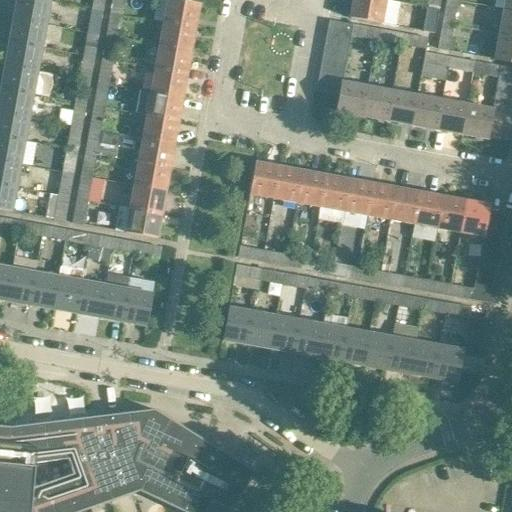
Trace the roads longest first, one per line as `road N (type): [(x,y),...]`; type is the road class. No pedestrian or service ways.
road 1 (residential): [(361,475),(246,394),(0,346)]
road 2 (unclassified): [(511,180),(292,138)]
road 3 (residential): [(361,475),(459,441),(484,424),(511,356)]
road 4 (unclassified): [(292,138),(210,121),(231,0)]
road 5 (unclassified): [(314,2),(292,138)]
